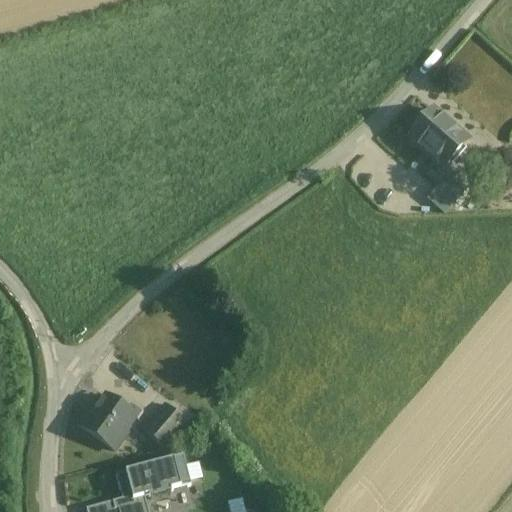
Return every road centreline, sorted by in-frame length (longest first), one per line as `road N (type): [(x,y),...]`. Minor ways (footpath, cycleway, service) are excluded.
road 1 (residential): [(72,370),(104,326),(170,269),(371,121),(480,0)]
road 2 (residential): [(58,511),(59,406),(72,370)]
road 3 (unclassified): [(0,263),(72,370)]
